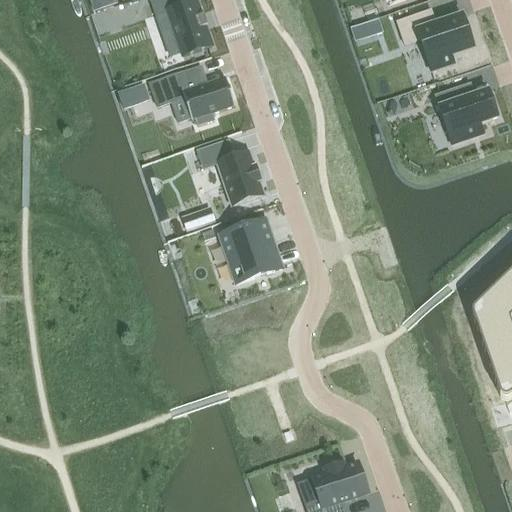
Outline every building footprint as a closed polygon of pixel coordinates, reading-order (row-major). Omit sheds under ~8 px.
[(114,0),(89,0),(94,13),(116,5),(114,0)] [(178,0),(157,0),(148,3),(149,5),(151,4),(156,19),(157,19),(163,36),(173,32),(183,59),(211,49),(205,29),(207,28),(203,18),(201,19),(196,4),(182,9),(178,0)] [(430,13),(396,25),(404,48),(420,42),(431,75),(453,67),(450,57),(473,50),(463,19),(436,28),(430,13)] [(381,35),(377,22),(350,31),(354,44),(381,35)] [(196,71),(149,87),(157,111),(184,102),(191,124),(195,122),(197,129),(214,124),(211,117),(235,109),(225,80),(202,88),(196,71)] [(465,88),(435,98),(439,110),(439,111),(448,137),(451,147),(466,142),(482,136),(479,127),(497,120),(488,94),(475,98),(469,100),(465,88)] [(140,106),(135,91),(118,97),(124,112),(140,106)] [(230,144),(199,154),(205,171),(218,166),(233,209),(265,198),(260,183),(262,183),(257,168),(255,168),(250,154),(235,159),(230,144)] [(214,224),(210,212),(196,217),(200,228),(214,224)] [(265,223),(219,239),(235,287),(282,271),(265,223)] [(212,232),(201,236),(204,244),(215,240),(212,232)] [(511,276),(472,316),(471,319),(497,395),(511,389),(511,276)] [(320,506),(305,511),(343,511),(341,505),(366,497),(361,484),(363,483),(357,465),(344,470),(343,466),(323,473),(325,476),(311,481),(320,506)]
